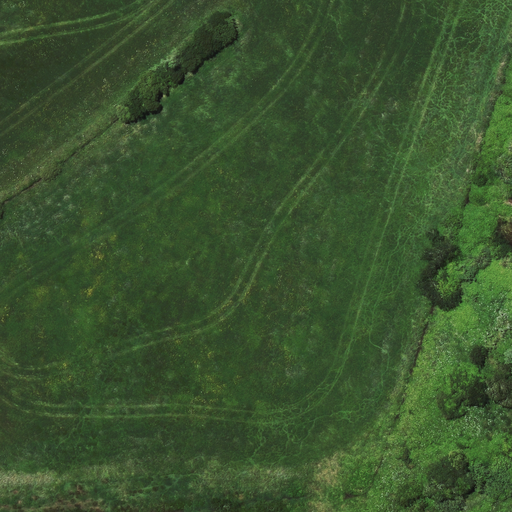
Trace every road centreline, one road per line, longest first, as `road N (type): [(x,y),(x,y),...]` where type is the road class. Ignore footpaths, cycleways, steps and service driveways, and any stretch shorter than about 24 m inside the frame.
road 1 (unknown): [(511,61),(458,84),(309,210)]
road 2 (unknown): [(230,0),(337,182)]
